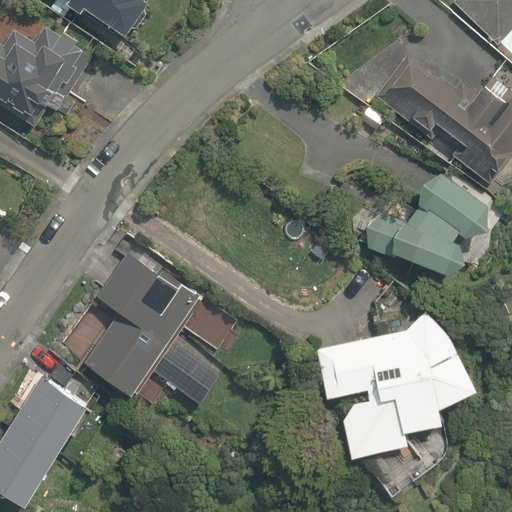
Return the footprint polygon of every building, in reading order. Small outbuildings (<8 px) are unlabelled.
[(149,0),(64,0),(120,40),(149,0)] [(511,0),(455,0),(453,2),(500,48),(511,36),(511,0)] [(19,40),(9,54),(0,47),(0,103),(40,131),(90,58),(48,30),(34,50),(19,40)] [(377,101),(431,142),(436,135),(456,150),(451,157),(493,190),(511,164),(511,94),(511,95),(503,106),(479,88),(470,100),(440,77),(433,87),(405,65),(377,101)] [(415,223),(368,206),(354,243),(459,282),(488,202),(430,181),(415,223)] [(198,301),(129,255),(99,299),(125,317),(88,372),(131,401),(198,301)] [(423,310),(405,335),(319,351),(329,404),(343,401),(355,463),(407,453),(405,441),(445,434),(441,411),(481,395),(453,338),(423,310)] [(0,499),(2,497),(25,511),(93,408),(47,378),(0,449),(0,499)]
